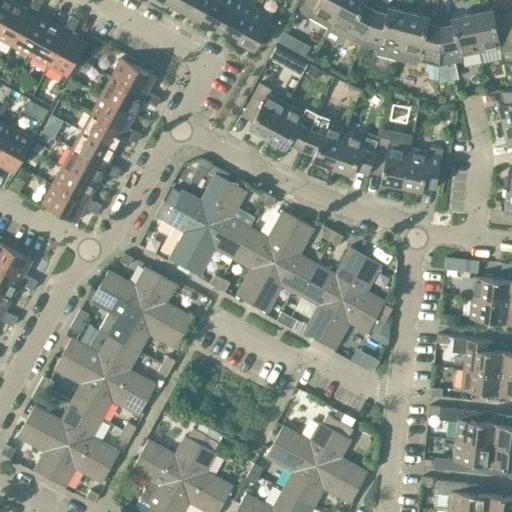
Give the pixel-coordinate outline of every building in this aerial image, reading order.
[(0,0),(0,26),(14,1),(11,0),(0,0)] [(166,0),(183,9),(187,0),(166,0)] [(187,0),(183,9),(201,19),(211,0),(187,0)] [(211,0),(201,19),(219,28),(234,0),(211,0)] [(234,0),(219,28),(237,38),(255,5),(246,0),(234,0)] [(328,26),(342,0),(304,0),(299,10),(328,26)] [(346,36),(361,45),(375,9),(364,4),(366,0),(342,0),(328,26),(323,35),(336,42),(344,40),(346,36)] [(0,26),(0,37),(13,45),(32,11),(36,13),(39,7),(31,2),(27,9),(14,1),(0,26)] [(237,38),(255,48),(273,15),(255,5),(237,38)] [(376,53),(397,59),(409,11),(388,6),(386,12),(375,9),(361,45),(377,49),(376,53)] [(472,12),(480,51),(499,47),(500,52),(511,49),(511,27),(506,12),(494,15),(493,8),(472,12)] [(13,45),(31,55),(49,21),(36,13),(32,11),(13,45)] [(419,59),(439,64),(440,25),(428,23),(429,16),(409,11),(397,59),(417,64),(419,59)] [(440,25),(439,64),(461,60),(460,55),(480,51),(472,12),(451,17),(452,23),(440,25)] [(67,22),(75,26),(79,20),(70,15),(67,22)] [(31,55),(49,64),(67,30),(72,33),(75,26),(67,22),(63,28),(49,21),(31,55)] [(49,64),(67,75),(86,41),(72,33),(67,30),(49,64)] [(121,57),(111,76),(145,94),(143,99),(149,102),(154,94),(147,90),(155,76),(121,57)] [(111,76),(101,94),(135,112),(143,99),(145,94),(111,76)] [(268,137),(286,102),(269,93),(272,88),(260,82),(242,115),(252,120),(249,126),(268,137)] [(503,123),(511,121),(511,87),(503,89),(505,101),(499,102),(503,123)] [(101,94),(92,112),(126,130),(123,134),(130,138),(134,130),(128,126),(135,112),(101,94)] [(154,94),(149,102),(156,106),(161,97),(154,94)] [(302,148),(317,113),(307,107),(304,112),(286,102),(268,137),(286,147),(290,141),(301,147),(302,148)] [(92,112),(82,129),(116,148),(123,134),(126,130),(92,112)] [(333,166),(346,129),(327,122),(329,117),(317,113),(302,148),(315,152),(313,159),(333,166)] [(0,153),(14,128),(0,119),(0,153)] [(511,121),(503,123),(508,144),(511,143),(511,121)] [(0,163),(14,172),(33,138),(14,128),(0,153),(0,163)] [(82,129),(72,147),(106,166),(104,170),(110,174),(115,165),(108,162),(116,148),(82,129)] [(355,167),(368,171),(378,135),(367,131),(365,136),(346,129),(333,166),(353,173),(355,167)] [(134,130),(130,138),(137,142),(141,133),(134,130)] [(381,181),(401,185),(409,147),(390,143),(391,137),(378,135),(368,171),(369,171),(382,174),(381,181)] [(401,185),(422,189),(424,183),(435,185),(443,148),(430,145),(429,150),(409,147),(401,185)] [(72,147),(62,165),(96,184),(104,170),(106,166),(72,147)] [(86,202),(84,206),(91,210),(95,201),(89,198),(96,184),(62,165),(53,183),(86,202)] [(115,165),(110,174),(117,177),(122,169),(115,165)] [(165,200),(208,223),(231,180),(215,172),(201,199),(182,188),(181,191),(172,186),(165,200)] [(208,223),(241,241),(250,226),(232,216),(247,189),(231,180),(208,223)] [(42,202),(76,220),(84,206),(86,202),(53,183),(42,202)] [(255,198),(263,203),(268,193),(260,189),(255,198)] [(263,203),(270,207),(275,198),(268,193),(263,203)] [(184,266),(208,223),(165,200),(158,213),(166,217),(165,220),(175,225),(170,234),(179,239),(169,257),(184,266)] [(95,201),(91,210),(97,213),(102,205),(95,201)] [(241,241),(275,260),(298,217),(283,209),(268,236),(250,226),(241,241)] [(275,260),(309,278),(317,263),(299,253),(314,226),(298,217),(275,260)] [(233,257),(241,241),(208,223),(184,266),(200,274),(215,247),(233,257)] [(322,235),(330,239),(335,230),(327,226),(322,235)] [(330,239),(338,244),(343,235),(335,230),(330,239)] [(0,241),(0,265),(22,278),(19,282),(26,286),(30,277),(24,274),(32,259),(0,241)] [(252,303),(275,260),(241,241),(233,257),(251,267),(236,294),(252,303)] [(309,278),(342,297),(366,254),(350,245),(335,272),(317,263),(309,278)] [(120,259),(129,264),(133,256),(124,251),(120,259)] [(366,254),(342,297),(385,320),(392,307),(384,302),(385,300),(367,290),(382,263),(366,254)] [(445,265),(458,266),(459,257),(446,256),(445,265)] [(300,294),(309,278),(275,260),(252,303),(267,311),(282,284),(300,294)] [(501,270),(511,271),(511,270),(511,263),(502,262),(501,270)] [(0,265),(0,289),(12,296),(19,282),(22,278),(0,265)] [(99,285),(142,308),(161,274),(145,265),(135,284),(108,269),(99,285)] [(209,282),(217,286),(222,277),(214,273),(209,282)] [(161,274),(142,308),(185,331),(193,316),(166,301),(177,282),(161,274)] [(472,296),(509,300),(511,279),(474,275),(472,296)] [(30,277),(26,286),(33,289),(37,281),(30,277)] [(217,286),(225,291),(230,281),(222,277),(217,286)] [(303,331),(319,339),(342,297),(309,278),(300,294),(318,304),(303,331)] [(99,328),(124,342),(142,308),(99,285),(91,300),(109,310),(99,328)] [(0,289),(0,312),(2,314),(0,317),(6,321),(11,313),(4,309),(12,296),(0,289)] [(196,301),(205,306),(209,298),(200,293),(196,301)] [(469,317),(506,321),(509,300),(472,296),(469,317)] [(319,339),(335,348),(350,321),(368,331),(372,323),(381,328),(385,320),(342,297),(319,339)] [(76,315),(85,320),(89,312),(80,308),(76,315)] [(142,308),(124,342),(139,350),(149,332),(176,347),(185,331),(142,308)] [(276,319),(284,323),(289,314),(281,310),(276,319)] [(11,313),(6,321),(13,325),(18,317),(11,313)] [(284,323),(292,327),(297,318),(289,314),(284,323)] [(71,323),(80,328),(85,320),(76,315),(71,323)] [(438,323),(449,324),(450,316),(439,315),(438,323)] [(63,352),(105,375),(124,342),(99,328),(89,346),(71,336),(63,352)] [(436,341),(447,342),(448,334),(437,333),(436,341)] [(464,367),(501,371),(503,350),(492,349),(493,341),(455,337),(454,349),(466,350),(464,367)] [(187,341),(181,338),(176,347),(179,349),(182,351),(187,341)] [(124,342),(105,375),(148,399),(157,383),(130,368),(139,350),(124,342)] [(501,371),(511,372),(511,351),(503,350),(501,371)] [(71,400),(87,409),(105,375),(63,352),(54,368),(81,382),(71,400)] [(162,362),(171,367),(175,360),(166,355),(162,362)] [(378,361),(371,357),(365,367),(372,371),(378,361)] [(158,370),(167,375),(171,367),(162,362),(158,370)] [(461,388),(499,392),(501,371),(464,367),(461,388)] [(499,392),(511,393),(511,372),(501,371),(499,392)] [(39,383),(48,388),(52,380),(43,375),(39,383)] [(105,375),(87,409),(103,417),(112,400),(139,414),(148,399),(105,375)] [(35,390),(44,395),(48,388),(39,383),(35,390)] [(430,394),(442,396),(442,388),(431,387),(430,394)] [(26,419),(68,442),(87,409),(71,400),(61,418),(34,403),(26,419)] [(428,412),(440,414),(441,406),(429,404),(428,412)] [(456,438),(493,443),(495,422),(483,420),(484,414),(478,413),(478,411),(446,408),(445,418),(458,420),(456,438)] [(87,409),(68,442),(111,466),(120,450),(93,435),(103,417),(87,409)] [(274,440),(317,463),(340,420),(327,413),(322,422),(320,420),(310,439),(283,424),(274,440)] [(34,468),(50,477),(68,442),(26,419),(17,435),(44,450),(34,468)] [(340,420),(317,463),(359,486),(368,471),(341,456),(351,437),(349,436),(353,428),(340,420)] [(123,429),(132,434),(136,426),(127,421),(123,429)] [(493,443),(511,444),(511,423),(495,422),(493,443)] [(139,453),(182,477),(206,434),(192,427),(188,435),(185,434),(175,452),(148,438),(139,453)] [(206,434),(182,477),(225,500),(233,484),(207,470),(217,451),(214,450),(223,434),(210,427),(206,434)] [(119,436),(128,441),(132,434),(123,429),(119,436)] [(453,459),(491,463),(493,443),(456,438),(453,459)] [(282,488),(298,497),(317,463),(274,440),(265,455),(292,470),(282,488)] [(50,477),(65,485),(75,467),(102,482),(111,466),(68,442),(50,477)] [(1,450),(11,455),(15,448),(6,443),(1,450)] [(491,463),(511,465),(511,444),(493,443),(491,463)] [(145,511),(162,511),(182,477),(139,453),(131,469),(149,479),(139,498),(150,504),(145,511)] [(423,466),(434,467),(435,459),(423,458),(423,466)] [(249,470),(258,475),(263,467),(254,462),(249,470)] [(317,463),(298,497),(314,505),(324,487),(351,502),(359,486),(317,463)] [(245,478),(254,483),(258,475),(249,470),(245,478)] [(421,484),(432,485),(433,477),(421,476),(421,484)] [(162,511),(183,511),(189,501),(208,511),(218,511),(225,500),(182,477),(162,511)] [(448,510),(467,511),(485,511),(487,493),(477,492),(478,484),(473,483),(472,485),(467,484),(467,483),(439,480),(438,490),(450,492),(448,510)] [(237,507),(246,511),(289,511),(298,497),(282,488),(273,506),(246,491),(237,507)] [(86,497),(95,502),(99,494),(90,489),(86,497)] [(485,511),(511,511),(511,495),(487,493),(485,511)] [(298,497),(289,511),(310,511),(314,505),(298,497)]
